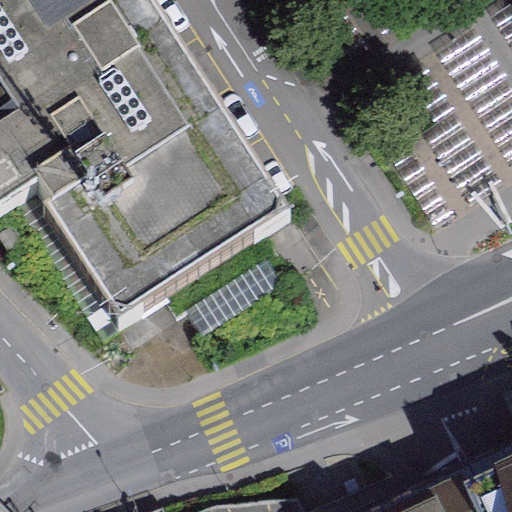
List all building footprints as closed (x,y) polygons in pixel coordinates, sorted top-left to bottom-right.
[(145,0),(0,0),(0,217),(38,193),(51,212),(44,217),(119,333),(165,303),(177,321),(267,264),(255,245),(290,222),(145,0)] [(299,0),(272,0),(289,25),(308,13),(299,0)] [(312,0),(350,57),(367,46),(336,0),(312,0)] [(386,0),(359,0),(385,38),(404,26),(386,0)] [(511,511),(511,468),(478,484),(418,511),(511,511)]
